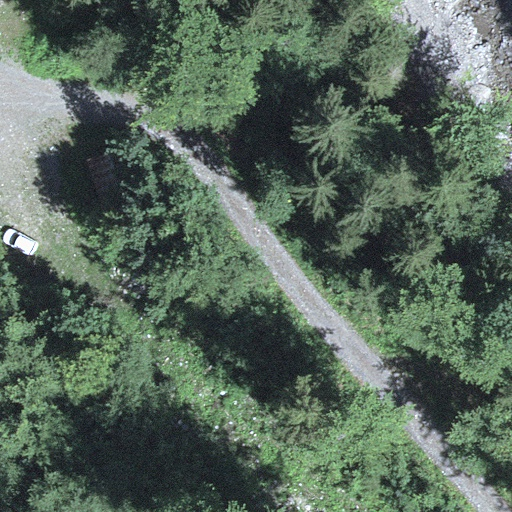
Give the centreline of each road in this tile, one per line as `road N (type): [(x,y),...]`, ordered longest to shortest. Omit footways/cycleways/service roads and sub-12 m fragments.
road 1 (track): [(72,88),(163,124),(221,175),(307,302),(500,511)]
road 2 (track): [(355,354),(511,414)]
